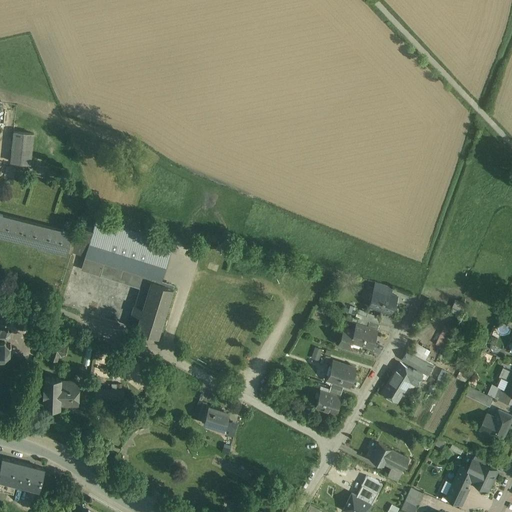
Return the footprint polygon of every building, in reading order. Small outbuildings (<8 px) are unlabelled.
[(34,133),(14,131),(11,161),(30,163),(34,133)] [(16,169),(7,166),(4,173),(5,173),(4,174),(13,177),(16,169)] [(62,233),(2,218),(3,215),(0,213),(0,233),(3,234),(11,236),(17,238),(17,237),(25,239),(24,240),(30,241),(38,242),(37,246),(43,247),(43,246),(60,250),(59,251),(66,253),(66,252),(69,240),(72,231),(63,228),(62,233)] [(172,243),(96,220),(82,267),(119,278),(122,269),(144,275),(144,274),(152,276),(150,281),(159,284),(160,280),(172,243)] [(76,242),(69,240),(66,252),(72,254),(76,242)] [(144,275),(122,269),(119,278),(141,284),(144,275)] [(159,284),(150,281),(150,282),(151,282),(143,308),(134,306),(132,313),(141,315),(137,328),(135,328),(135,329),(158,336),(158,335),(157,335),(171,289),(172,289),(174,284),(160,280),(159,284)] [(397,296),(377,289),(371,306),(391,312),(397,296)] [(457,299),(453,310),(458,312),(463,301),(457,299)] [(381,317),(367,312),(365,319),(379,324),(381,317)] [(379,324),(365,319),(363,325),(377,330),(379,324)] [(363,325),(356,323),(353,331),(350,341),(371,347),(377,330),(363,325)] [(445,326),(436,343),(445,348),(454,331),(445,326)] [(353,331),(344,327),(339,344),(349,347),(350,341),(353,331)] [(0,329),(0,357),(3,357),(4,359),(5,359),(5,357),(9,353),(11,354),(12,352),(10,352),(10,346),(12,345),(11,343),(9,344),(5,341),(6,340),(8,340),(10,337),(11,338),(12,337),(11,336),(10,333),(12,333),(12,332),(10,332),(8,330),(9,329),(8,329),(7,330),(2,330),(1,328),(0,329)] [(65,342),(63,342),(64,336),(56,334),(55,339),(53,339),(53,340),(52,339),(51,341),(48,340),(46,349),(49,349),(48,351),(49,351),(49,352),(51,353),(49,358),(58,360),(59,355),(61,356),(61,355),(62,355),(63,353),(65,354),(68,346),(65,345),(65,343),(64,343),(65,342)] [(431,350),(416,343),(412,352),(427,359),(431,350)] [(319,359),(323,348),(316,345),(312,356),(319,359)] [(433,365),(408,352),(403,363),(428,376),(433,365)] [(341,363),(333,360),(327,379),(344,384),(350,386),(356,367),(355,367),(355,368),(341,363)] [(416,372),(401,363),(385,389),(401,399),(416,372)] [(504,368),(499,377),(508,381),(511,372),(504,368)] [(61,377),(45,376),(45,386),(44,386),(43,395),(44,396),(44,405),(60,406),(60,403),(78,403),(78,380),(61,380),(61,377)] [(344,384),(332,381),(330,386),(342,390),(344,384)] [(342,390),(330,386),(328,392),(340,396),(342,390)] [(505,389),(499,386),(494,397),(509,404),(511,396),(511,392),(505,389)] [(493,398),(472,388),(469,396),(490,406),(493,398)] [(328,392),(320,390),(315,407),(335,413),(340,396),(328,392)] [(228,412),(209,406),(204,422),(223,428),(228,412)] [(511,418),(511,416),(500,410),(496,418),(488,414),(481,428),(503,438),(511,418)] [(231,421),(228,434),(234,436),(238,423),(231,421)] [(392,448),(380,442),(371,459),(383,465),(386,461),(393,464),(399,453),(392,449),(392,448)] [(409,458),(399,452),(393,464),(388,476),(398,481),(409,458)] [(488,459),(476,454),(473,460),(483,464),(484,463),(486,464),(488,459)] [(32,466),(2,458),(2,459),(0,469),(0,489),(13,493),(16,484),(39,489),(44,468),(35,466),(35,465),(33,464),(32,466)] [(484,463),(483,464),(473,460),(469,470),(467,469),(464,476),(489,488),(497,469),(486,464),(484,463)] [(457,462),(453,471),(457,473),(461,464),(457,462)] [(462,466),(459,474),(464,476),(467,469),(468,469),(462,466)] [(415,511),(425,493),(411,487),(401,511),(403,511),(415,511)] [(367,511),(372,503),(352,493),(343,509),(348,511),(367,511)]
